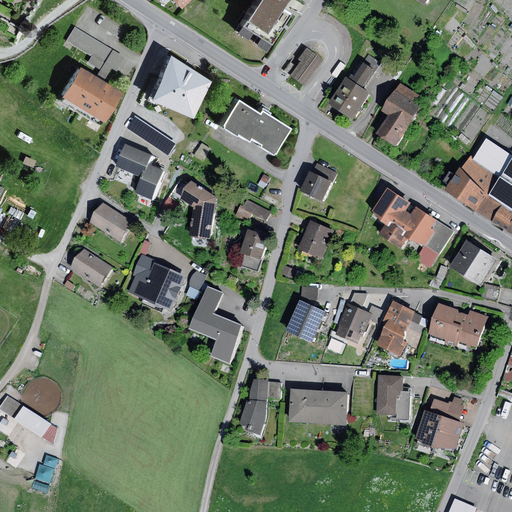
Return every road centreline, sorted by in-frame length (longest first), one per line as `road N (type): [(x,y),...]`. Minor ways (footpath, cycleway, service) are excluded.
road 1 (residential): [(314,117),(221,437)]
road 2 (residential): [(166,20),(50,276)]
road 3 (tertiary): [(511,246),(314,117)]
road 4 (residential): [(511,331),(443,511)]
road 5 (track): [(50,276),(28,345),(0,389)]
